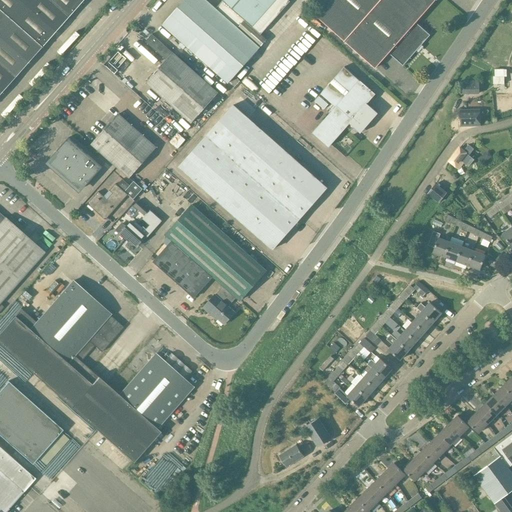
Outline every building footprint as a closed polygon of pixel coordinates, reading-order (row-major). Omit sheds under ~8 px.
[(0,0),(0,95),(84,0),(0,0)] [(222,0),(223,0),(216,8),(206,0),(184,0),(162,25),(228,84),(260,47),(238,28),(245,20),(262,34),(290,1),(288,0),(222,0)] [(326,0),(314,14),(375,68),(389,53),(403,66),(421,45),(430,35),(416,22),(435,0),(326,0)] [(218,93),(152,34),(145,42),(166,60),(146,83),(191,123),(218,93)] [(312,133),(329,148),(350,123),(360,132),(377,113),(367,104),(376,94),(361,80),(360,81),(344,67),(321,94),(335,107),(312,133)] [(504,69),(495,69),(495,76),(493,76),(493,84),(504,84),(504,69)] [(479,82),(467,82),(467,86),(463,86),(463,94),(479,94),(479,82)] [(179,167),(273,249),(327,188),(233,105),(179,167)] [(480,110),(460,110),(461,126),(480,126),(480,110)] [(129,179),(157,147),(118,113),(91,145),(129,179)] [(102,168),(69,138),(57,151),(59,152),(51,161),(57,166),(55,168),(79,190),(87,182),(88,183),(102,168)] [(459,148),(449,161),(458,169),(464,162),(469,165),(474,159),(469,155),(474,149),(468,145),(464,151),(460,148),(459,148)] [(488,151),(483,155),(486,160),(491,156),(488,151)] [(88,204),(105,220),(128,195),(127,195),(128,194),(133,199),(143,189),(134,181),(130,185),(122,179),(117,185),(115,184),(104,197),(98,192),(88,204)] [(446,193),(435,184),(428,193),(439,202),(446,193)] [(148,193),(141,201),(148,207),(155,200),(148,193)] [(507,198),(497,205),(501,210),(510,204),(511,203),(507,198)] [(139,200),(134,206),(144,215),(149,209),(139,200)] [(213,277),(223,287),(232,295),(240,301),(267,270),(192,204),(164,235),(172,241),(154,262),(194,298),(213,277)] [(493,208),(487,213),(490,218),(496,213),(493,208)] [(126,227),(120,233),(127,239),(128,238),(137,246),(146,236),(147,237),(161,221),(150,211),(143,219),(150,225),(146,230),(143,227),(142,228),(136,222),(133,225),(130,222),(126,227)] [(0,303),(45,253),(0,212),(0,303)] [(448,215),(445,220),(446,221),(452,223),(454,218),(448,215)] [(464,222),(461,228),(467,231),(470,226),(464,222)] [(123,223),(116,230),(120,234),(120,233),(126,227),(123,223)] [(470,226),(467,231),(468,231),(474,234),(477,229),(470,226)] [(511,246),(511,226),(502,234),(511,246)] [(445,257),(450,242),(439,238),(441,234),(434,231),(428,245),(435,248),(433,252),(445,257)] [(481,231),(479,236),(479,237),(490,242),(491,239),(493,237),(481,231)] [(450,242),(445,257),(457,261),(462,247),(450,242)] [(462,247),(457,261),(468,265),(474,251),(462,247)] [(474,251),(468,265),(480,270),(486,255),(474,251)] [(156,428),(192,388),(155,355),(119,395),(81,361),(94,345),(102,352),(123,328),(109,315),(110,315),(73,282),(37,323),(21,309),(0,333),(0,343),(133,462),(160,431),(156,428)] [(415,289),(410,285),(402,295),(407,299),(415,289)] [(225,303),(232,295),(223,287),(216,295),(215,295),(203,308),(213,317),(214,316),(224,324),(235,312),(225,303)] [(407,299),(402,295),(394,304),(398,308),(407,299)] [(421,303),(417,308),(421,312),(422,312),(433,322),(442,312),(439,310),(430,302),(426,307),(421,303)] [(398,308),(394,304),(385,314),(390,318),(398,308)] [(413,321),(425,332),(433,322),(422,312),(421,312),(413,321)] [(390,318),(385,314),(377,323),(382,327),(390,318)] [(405,331),(417,341),(425,332),(413,321),(405,331)] [(381,340),(375,335),(382,327),(377,323),(366,336),(377,346),(381,340)] [(417,341),(405,331),(397,340),(409,350),(417,341)] [(387,339),(393,345),(389,350),(400,360),(409,350),(397,340),(391,334),(387,339)] [(353,351),(357,355),(364,347),(371,353),(375,348),(364,338),(353,351)] [(344,360),(349,364),(357,355),(353,351),(344,360)] [(323,371),(334,359),(331,356),(320,368),(323,371)] [(381,358),(376,363),(371,359),(368,364),(372,368),(384,379),(392,369),(381,358)] [(336,369),(341,373),(349,364),(344,360),(336,369)] [(364,377),(375,388),(384,379),(372,368),(364,377)] [(336,369),(324,382),(335,393),(340,388),(340,387),(334,381),(341,373),(336,369)] [(355,387),(367,397),(375,388),(364,377),(355,387)] [(511,377),(503,386),(511,394),(511,377)] [(8,381),(0,390),(0,435),(32,464),(38,457),(61,432),(63,430),(8,381)] [(494,395),(505,406),(511,399),(511,394),(503,386),(494,395)] [(355,387),(348,395),(347,396),(349,398),(359,407),(367,397),(355,387)] [(486,404),(497,415),(505,406),(494,395),(486,404)] [(477,412),(488,423),(497,415),(486,404),(477,412)] [(488,423),(477,412),(468,421),(479,432),(488,423)] [(448,425),(459,436),(468,427),(457,416),(448,425)] [(318,447),(332,439),(319,418),(305,427),(318,447)] [(439,433),(451,445),(459,436),(448,425),(439,433)] [(496,435),(499,440),(509,432),(506,428),(496,435)] [(430,442),(442,453),(451,445),(439,433),(430,442)] [(511,434),(494,448),(508,467),(511,464),(511,434)] [(486,443),(489,447),(499,440),(496,435),(486,443)] [(422,451),(433,462),(442,453),(430,442),(422,451)] [(476,450),(479,455),(489,447),(486,443),(476,450)] [(287,467),(304,456),(297,445),(280,456),(287,467)] [(0,511),(5,511),(24,491),(35,478),(0,447),(0,511)] [(494,448),(468,467),(474,475),(501,511),(511,511),(511,506),(504,496),(511,490),(511,472),(508,467),(494,448)] [(466,458),(469,462),(479,455),(476,450),(466,458)] [(413,460),(424,471),(433,462),(422,451),(413,460)] [(456,465),(459,470),(469,462),(466,458),(456,465)] [(424,471),(413,460),(404,469),(415,480),(424,471)] [(384,472),(396,483),(405,474),(393,463),(384,472)] [(446,473),(449,478),(459,470),(456,465),(446,473)] [(375,481),(387,492),(396,483),(384,472),(375,481)] [(436,480),(439,485),(449,478),(446,473),(436,480)] [(439,485),(436,480),(426,488),(429,493),(439,485)] [(366,489),(378,501),(387,492),(375,481),(366,489)] [(358,498),(369,510),(378,501),(366,489),(358,498)] [(408,501),(412,506),(422,498),(419,493),(408,501)] [(366,511),(369,510),(358,498),(349,507),(353,511),(366,511)] [(398,509),(400,511),(403,511),(412,506),(408,501),(398,509)]
